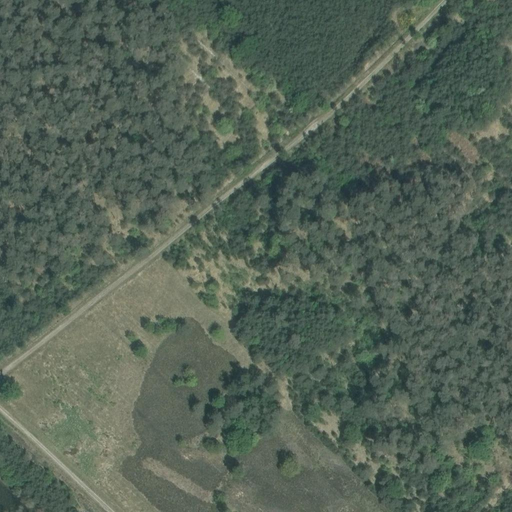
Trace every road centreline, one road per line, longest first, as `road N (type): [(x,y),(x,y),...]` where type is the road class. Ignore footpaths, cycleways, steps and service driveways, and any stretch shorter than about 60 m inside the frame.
road 1 (track): [(0,374),(320,122),(444,0)]
road 2 (track): [(111,511),(0,408)]
